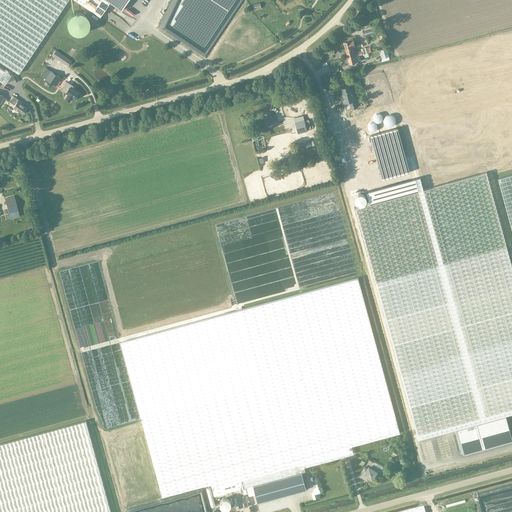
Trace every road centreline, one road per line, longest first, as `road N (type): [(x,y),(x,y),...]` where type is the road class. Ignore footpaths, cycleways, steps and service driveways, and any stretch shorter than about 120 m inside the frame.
road 1 (unclassified): [(0,146),(255,74),(307,44),(351,0)]
road 2 (unclassified): [(511,470),(360,511)]
